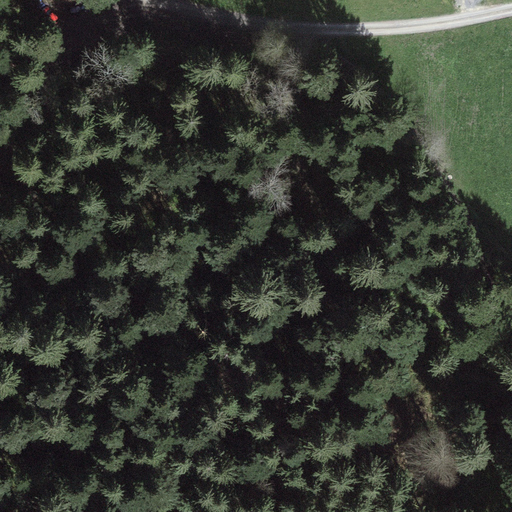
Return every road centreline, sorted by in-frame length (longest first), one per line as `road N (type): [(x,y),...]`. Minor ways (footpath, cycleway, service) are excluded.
road 1 (track): [(511,292),(384,75),(292,27)]
road 2 (track): [(511,7),(409,26),(292,27)]
road 3 (track): [(292,27),(153,0)]
